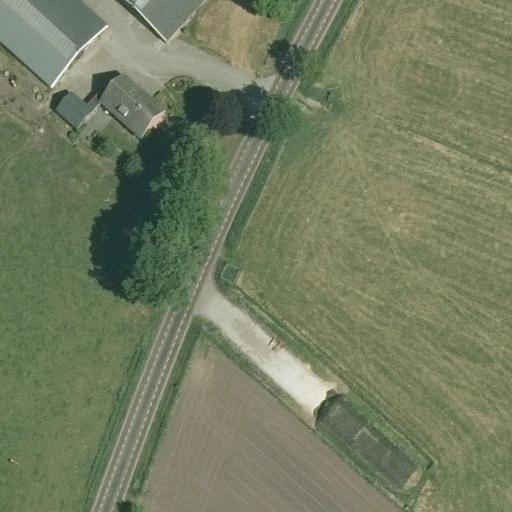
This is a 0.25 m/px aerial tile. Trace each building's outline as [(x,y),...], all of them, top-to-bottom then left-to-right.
[(0,0),(0,43),(52,91),(108,29),(76,0),(0,0)] [(115,0),(165,45),(206,0),(115,0)] [(165,117),(125,81),(103,106),(143,141),(165,117)] [(78,133),(94,115),(87,109),(72,96),(57,114),(78,133)] [(262,361),(289,382),(305,362),(279,340),(262,361)] [(300,394),(377,466),(393,448),(316,377),(300,394)]
